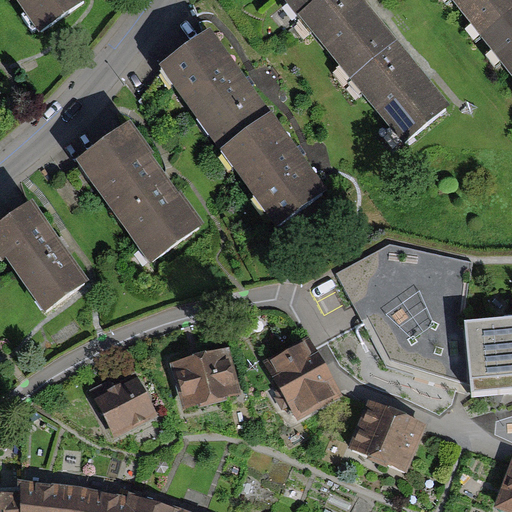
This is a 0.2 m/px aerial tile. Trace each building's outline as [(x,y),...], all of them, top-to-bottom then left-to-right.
[(12,0),(35,35),(86,1),(85,0),(12,0)] [(282,0),(297,17),(317,0),(282,0)] [(398,42),(362,0),(317,0),(297,17),(350,81),(398,42)] [(511,0),(451,0),(511,79),(511,0)] [(272,115),(211,33),(159,71),(219,154),(272,115)] [(350,81),(402,145),(450,106),(398,42),(350,81)] [(219,154),(277,232),(329,193),(272,115),(219,154)] [(75,165),(151,267),(206,226),(130,125),(75,165)] [(0,227),(0,265),(41,320),(87,285),(28,207),(0,227)] [(379,255),(338,278),(389,367),(445,368),(443,364),(395,363),(396,343),(395,343),(379,315),(381,261),(392,281),(403,281),(388,290),(437,291),(446,286),(447,259),(439,263),(439,281),(418,281),(419,280),(411,265),(427,256),(379,255)] [(511,321),(465,326),(472,399),(511,395),(511,321)] [(265,366),(296,424),(344,401),(307,339),(265,366)] [(180,413),(239,399),(225,349),(169,363),(180,413)] [(84,393),(113,443),(155,422),(127,369),(84,393)] [(348,453),(402,472),(420,422),(366,403),(348,453)] [(494,511),(511,511),(511,457),(510,457),(490,511),(494,511)] [(19,511),(17,488),(0,491),(0,511),(19,511)] [(59,488),(17,488),(19,511),(152,511),(154,506),(123,501),(90,494),(59,488)]
